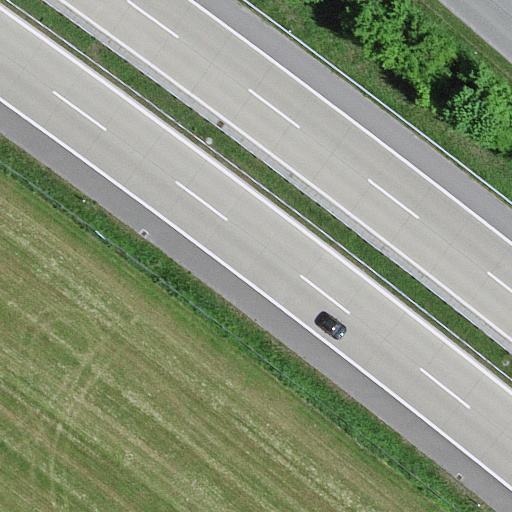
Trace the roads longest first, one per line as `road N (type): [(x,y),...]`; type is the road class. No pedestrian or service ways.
road 1 (motorway): [(0,56),(511,444)]
road 2 (motorway): [(511,290),(126,0)]
